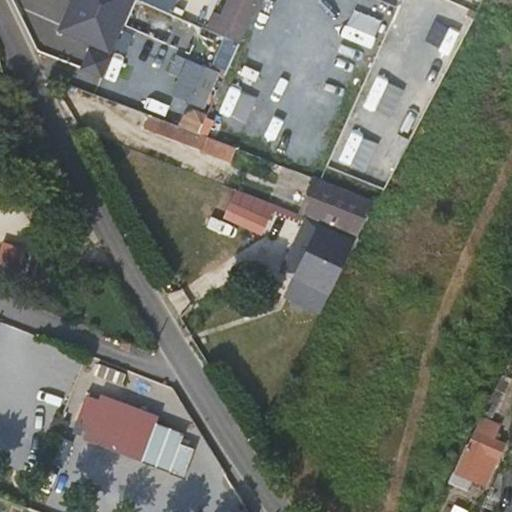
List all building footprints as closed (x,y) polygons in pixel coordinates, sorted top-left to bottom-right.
[(71,0),(58,30),(112,53),(114,49),(66,28),(78,0),(71,0)] [(78,0),(66,28),(114,49),(134,0),(78,0)] [(256,0),(229,0),(223,17),(214,13),(207,29),(239,44),(256,0)] [(265,0),(253,27),(279,39),(292,10),(269,0),(265,0)] [(111,57),(88,50),(81,69),(101,77),(111,57)] [(173,96),(208,107),(221,69),(186,57),(173,96)] [(160,117),(151,114),(147,126),(155,129),(160,117)] [(186,142),(191,130),(160,117),(155,129),(186,142)] [(191,130),(186,142),(205,149),(209,137),(191,130)] [(205,149),(200,148),(200,150),(231,162),(236,148),(209,137),(205,149)] [(359,238),(377,203),(316,180),(302,215),(359,238)] [(264,234),(276,205),(236,188),(223,217),(264,234)] [(283,273),(296,280),(322,226),(309,220),(283,273)] [(318,313),(353,241),(322,226),(296,280),(287,298),(318,313)] [(122,341),(120,348),(129,351),(131,345),(122,341)] [(511,382),(511,381),(504,377),(456,474),(473,483),(485,489),(505,447),(495,441),(501,429),(492,424),(511,382)] [(159,414),(101,392),(99,398),(88,394),(77,425),(87,429),(83,439),(142,461),(159,414)] [(56,432),(61,420),(54,417),(49,429),(56,432)] [(68,422),(61,420),(56,432),(63,434),(68,422)] [(500,511),(506,468),(486,507),(500,511)] [(456,474),(451,483),(469,491),(473,483),(456,474)]
